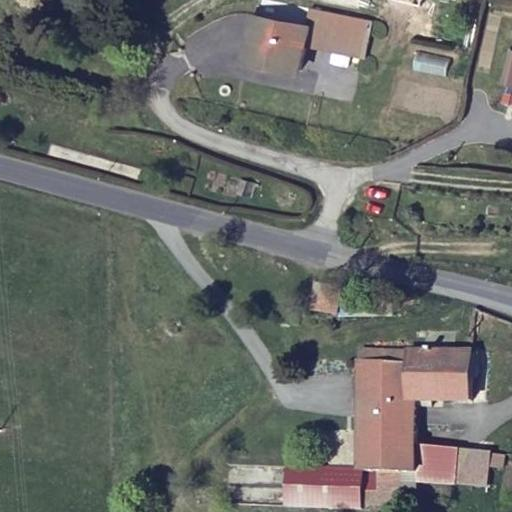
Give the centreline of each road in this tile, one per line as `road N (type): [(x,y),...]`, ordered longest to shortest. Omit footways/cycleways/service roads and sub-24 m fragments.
road 1 (residential): [(320,248),(0,164)]
road 2 (residential): [(320,248),(338,175),(179,124)]
road 3 (residential): [(511,301),(320,248)]
